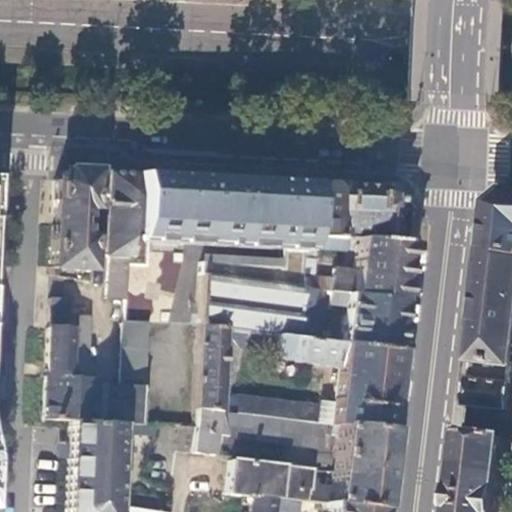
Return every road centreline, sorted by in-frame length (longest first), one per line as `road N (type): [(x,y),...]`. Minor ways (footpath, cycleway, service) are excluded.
road 1 (primary): [(36,131),(452,155)]
road 2 (residential): [(36,131),(18,511)]
road 3 (secondary): [(452,155),(415,511)]
road 4 (secondary): [(463,0),(452,155)]
